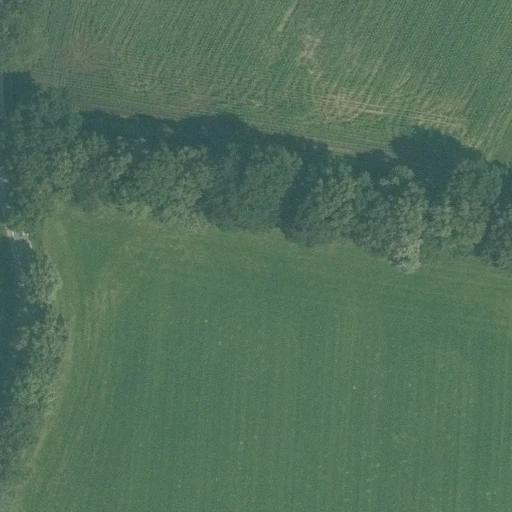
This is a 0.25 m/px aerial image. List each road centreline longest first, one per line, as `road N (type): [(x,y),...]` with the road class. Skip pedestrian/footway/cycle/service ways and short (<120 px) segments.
road 1 (track): [(0,141),(511,204)]
road 2 (unclassified): [(0,430),(28,365),(33,298),(0,144)]
